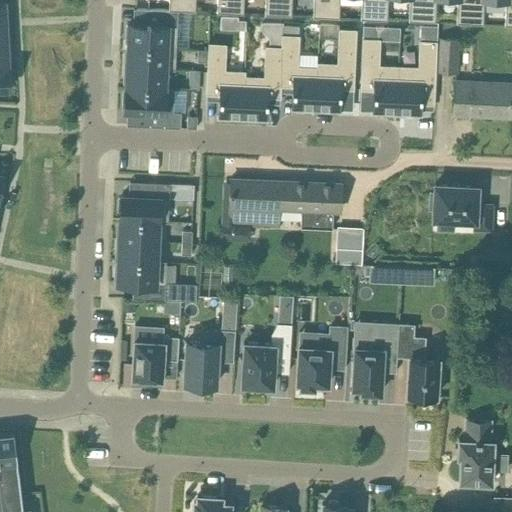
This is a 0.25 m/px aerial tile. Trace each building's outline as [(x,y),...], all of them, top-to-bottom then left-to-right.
[(168,0),(168,10),(177,10),(194,11),(194,0),(168,0)] [(217,0),(217,11),(241,13),(241,0),(217,0)] [(265,0),(265,13),(291,15),(291,0),(265,0)] [(315,0),(315,16),(341,17),(341,0),(315,0)] [(361,0),(361,18),(387,19),(387,0),(361,0)] [(408,0),(408,20),(434,22),(435,0),(408,0)] [(457,0),(456,22),(482,24),(483,0),(457,0)] [(168,10),(140,8),(139,23),(129,23),(129,26),(127,25),(126,36),(128,37),(128,46),(176,48),(177,10),(168,10)] [(0,23),(0,45),(9,44),(8,33),(6,33),(5,27),(5,23),(0,23)] [(282,26),(281,33),(282,33),(298,34),(298,25),(282,24),(282,26)] [(318,61),(315,108),(339,109),(340,94),(340,88),(353,88),(354,88),(356,28),(339,27),(337,62),(318,61)] [(244,69),(242,117),(266,118),(266,102),(267,96),(280,97),(282,33),(281,33),(281,45),(265,44),(264,75),(245,74),(245,69),(244,69)] [(282,33),(280,97),(281,91),(281,85),(293,86),(292,92),(292,107),(315,108),(318,61),(317,61),(316,65),(298,65),(299,34),(298,34),(282,33)] [(360,89),(361,89),(374,89),(373,95),(373,111),(396,112),(399,64),(379,64),(380,38),(362,37),(360,89)] [(457,72),(459,38),(438,37),(437,71),(457,72)] [(399,64),(396,112),(399,112),(405,112),(420,113),(420,109),(420,103),(433,104),(434,104),(437,40),(419,39),(418,65),(399,64)] [(207,75),(206,94),(208,94),(220,94),(219,100),(219,104),(219,116),(242,117),(244,69),(225,69),(226,43),(208,42),(208,49),(207,62),(207,70),(207,75)] [(9,55),(9,44),(0,45),(0,66),(7,66),(7,55),(9,55)] [(176,48),(128,46),(128,55),(125,54),(125,66),(165,68),(175,68),(176,48)] [(197,49),(197,61),(207,62),(208,49),(197,49)] [(7,66),(0,66),(0,88),(9,88),(9,85),(11,84),(10,73),(8,74),(7,66)] [(165,68),(125,66),(124,77),(127,77),(126,86),(164,88),(165,68)] [(190,70),(189,78),(199,78),(199,70),(190,70)] [(511,117),(511,97),(511,93),(511,82),(454,80),(453,114),(511,117)] [(125,106),(125,110),(148,111),(148,126),(180,127),(181,112),(173,111),(174,89),(164,88),(126,86),(126,95),(123,95),(123,106),(125,106)] [(197,116),(187,115),(187,127),(196,128),(197,116)] [(321,182),(228,179),(226,225),(279,228),(280,210),(301,210),(300,226),(332,228),(333,209),(340,210),(341,183),(321,182)] [(145,181),(144,196),(121,195),(121,199),(119,198),(118,210),(121,210),(120,218),(158,220),(168,220),(170,182),(145,181)] [(430,192),(429,209),(434,209),(434,215),(433,215),(433,218),(437,218),(436,230),(454,230),(455,219),(461,219),(474,220),(474,228),(491,229),(492,204),(476,203),(477,189),(478,185),(474,185),(474,186),(462,185),(461,185),(461,184),(451,184),(439,184),(438,184),(438,183),(435,183),(434,187),(435,187),(435,188),(435,192),(434,192),(430,192)] [(120,228),(117,228),(117,239),(157,241),(158,220),(120,218),(120,228)] [(192,230),(182,230),(181,242),(191,242),(192,230)] [(157,241),(117,239),(117,250),(119,250),(119,260),(156,261),(166,261),(166,260),(156,260),(157,241)] [(191,242),(181,242),(181,254),(191,254),(191,242)] [(336,247),(335,264),(361,265),(362,247),(336,247)] [(495,251),(495,269),(506,269),(507,251),(495,251)] [(165,284),(166,261),(119,260),(118,269),(116,269),(115,279),(117,279),(117,282),(133,283),(132,298),(164,299),(165,284)] [(386,264),(386,283),(401,283),(402,265),(386,264)] [(402,265),(401,283),(414,284),(415,265),(402,265)] [(279,295),(278,309),(292,310),(293,296),(279,295)] [(164,300),(163,312),(179,313),(180,301),(164,300)] [(123,302),(123,311),(135,311),(135,302),(123,302)] [(291,323),(277,322),(271,333),(270,343),(243,341),(241,383),(243,383),(243,386),(258,387),(258,384),(272,385),(273,370),(288,371),(291,323)] [(361,391),(380,392),(382,364),(396,365),(396,356),(398,324),(378,322),(377,336),(355,335),(352,387),(362,388),(361,391)] [(398,324),(396,356),(409,357),(406,394),(421,395),(421,398),(433,399),(433,396),(436,396),(437,390),(439,390),(440,378),(437,378),(439,357),(424,357),(426,336),(414,335),(414,323),(398,322),(398,324)] [(298,345),(296,382),(299,382),(298,387),(315,388),(315,383),(328,384),(329,364),(345,365),(348,326),(330,325),(330,333),(317,332),(316,346),(298,345)] [(216,384),(217,360),(233,361),(235,329),(206,328),(205,342),(186,340),(184,382),(216,384)] [(498,356),(499,350),(511,350),(511,333),(499,333),(500,328),(486,328),(485,342),(484,355),(498,356)] [(163,341),(134,339),(132,377),(135,377),(135,381),(147,382),(147,378),(162,379),(163,359),(177,360),(178,336),(163,335),(163,341)] [(492,452),(493,443),(493,440),(490,440),(489,440),(490,420),(466,419),(465,439),(458,439),(458,453),(458,456),(461,456),(459,477),(459,480),(462,481),(462,480),(488,482),(491,482),(491,479),(491,471),(492,471),(492,469),(506,469),(507,454),(493,454),(493,452),(492,452)] [(0,511),(23,511),(14,431),(0,432),(0,511)] [(229,511),(230,505),(221,504),(221,498),(197,497),(197,503),(194,502),(193,511),(229,511)] [(511,511),(511,498),(496,497),(495,511),(511,511)] [(353,511),(354,509),(343,508),(344,504),(339,504),(337,500),(329,500),(327,503),(322,503),(321,511),(353,511)]
